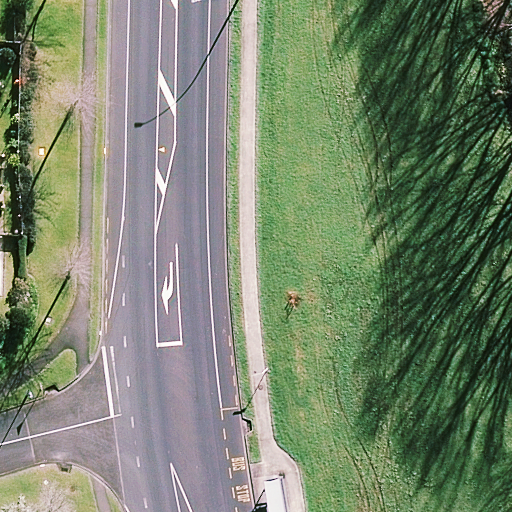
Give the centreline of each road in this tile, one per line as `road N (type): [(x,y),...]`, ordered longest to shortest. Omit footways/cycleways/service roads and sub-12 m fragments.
road 1 (tertiary): [(166,0),(168,409)]
road 2 (residential): [(0,445),(168,409)]
